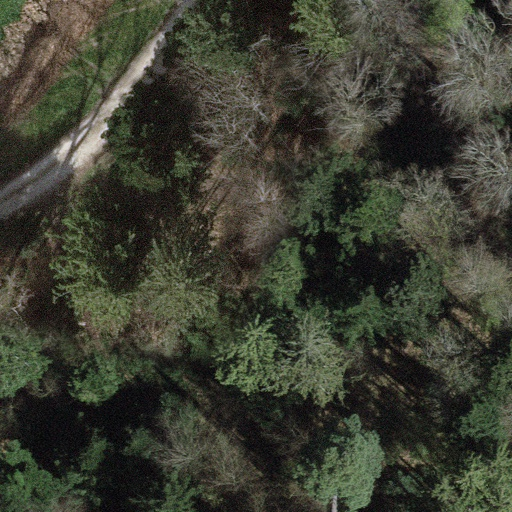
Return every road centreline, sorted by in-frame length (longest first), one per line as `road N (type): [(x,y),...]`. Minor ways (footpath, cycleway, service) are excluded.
road 1 (track): [(74,163),(442,269),(511,316)]
road 2 (track): [(245,0),(210,53),(74,163),(0,201)]
